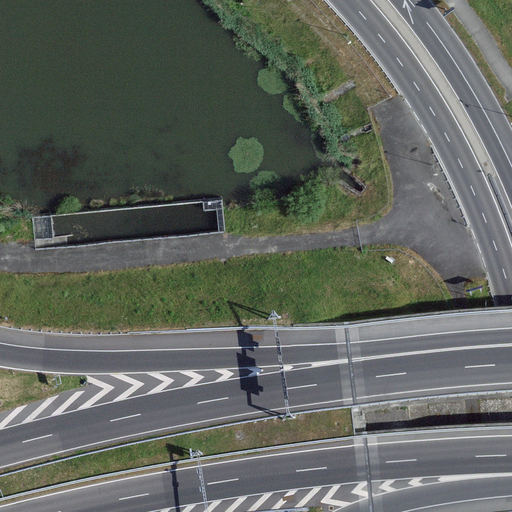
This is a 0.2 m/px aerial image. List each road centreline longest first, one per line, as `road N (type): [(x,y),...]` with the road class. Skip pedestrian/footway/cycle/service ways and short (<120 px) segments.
road 1 (motorway): [(511,364),(207,401),(0,448)]
road 2 (motorway): [(511,360),(70,362),(0,354)]
road 3 (motorway): [(60,511),(300,470),(511,455)]
road 4 (secondary): [(348,0),(445,135),(511,300)]
road 5 (secondary): [(511,167),(450,56),(408,0)]
road 6 (motorway): [(366,511),(511,481)]
